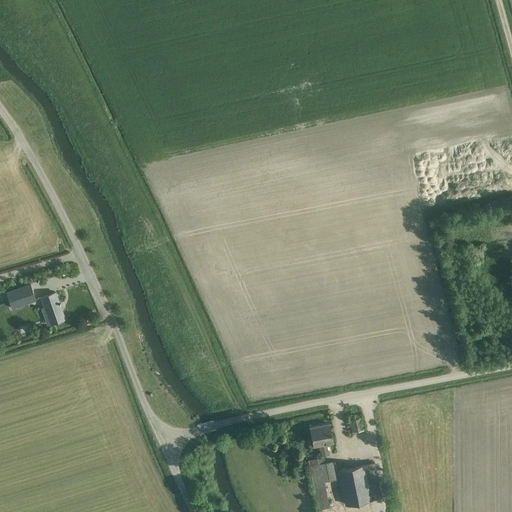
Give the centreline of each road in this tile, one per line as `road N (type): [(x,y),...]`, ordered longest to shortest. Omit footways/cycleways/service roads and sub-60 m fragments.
road 1 (unclassified): [(163,442),(82,254),(0,108)]
road 2 (unclassified): [(163,442),(215,424),(511,365)]
